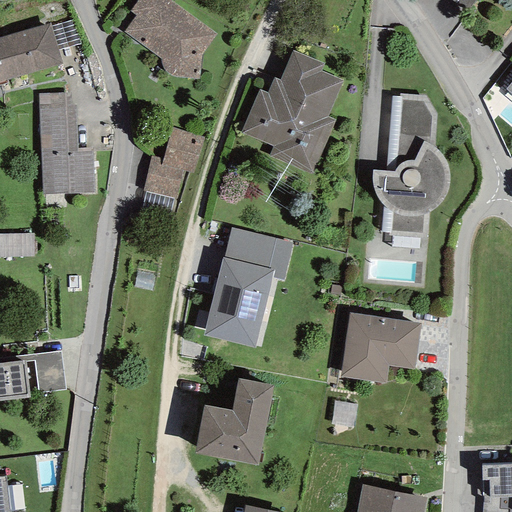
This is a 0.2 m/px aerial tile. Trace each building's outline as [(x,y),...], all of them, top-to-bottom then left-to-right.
[(201,55),(216,34),(169,0),(138,0),(130,12),(135,16),(124,32),(160,59),(161,64),(162,67),(164,70),(166,73),(169,74),(172,76),(177,77),(191,79),(199,79),(201,55)] [(450,0),(468,11),(476,0),(450,0)] [(57,50),(80,43),(73,20),(50,27),(57,50)] [(0,82),(61,65),(57,50),(50,27),(50,24),(0,37),(0,82)] [(259,90),(240,132),(272,147),(269,156),(312,175),(335,120),(327,116),(342,81),(320,71),(323,64),(292,51),(279,81),(274,78),(267,93),(259,90)] [(38,93),(42,194),(94,193),(93,148),(77,148),(75,105),(71,105),(70,93),(38,93)] [(425,96),(401,94),(401,97),(394,172),(385,171),(372,170),(372,175),(372,179),(372,185),(373,190),(375,195),(377,198),(379,202),(382,205),(386,208),(389,211),(393,213),(391,233),(391,236),(419,238),(427,239),(428,214),(431,212),(434,210),(437,206),(442,201),(444,198),(446,193),(448,189),(449,182),(449,176),(449,171),(448,167),(446,162),(443,157),(439,152),(434,147),(437,115),(425,96)] [(401,97),(391,97),(385,171),(394,172),(401,97)] [(151,156),(143,191),(146,192),(172,199),(174,199),(181,170),(193,173),(204,137),(171,127),(162,159),(151,156)] [(146,192),(141,213),(167,220),(172,199),(146,192)] [(382,205),(381,232),(391,233),(393,213),(389,211),(386,208),(382,205)] [(0,229),(0,253),(36,252),(35,228),(0,229)] [(292,243),(231,228),(224,258),(274,270),(272,277),(283,280),(292,243)] [(390,248),(418,249),(419,238),(391,236),(390,248)] [(222,258),(203,335),(254,348),(272,277),(274,270),(224,258),(222,258)] [(420,323),(349,313),(340,377),(385,383),(388,365),(414,369),(420,323)] [(38,393),(66,390),(61,351),(0,357),(0,363),(25,361),(34,360),(38,393)] [(0,363),(0,400),(29,397),(25,361),(0,363)] [(203,405),(194,454),(258,466),(273,385),(237,378),(231,411),(203,405)] [(511,464),(481,466),(481,480),(489,480),(489,498),(511,497),(511,464)] [(0,477),(0,511),(8,511),(5,477),(0,477)] [(481,480),(483,503),(489,503),(489,498),(489,480),(481,480)] [(422,511),(426,498),(362,485),(356,511),(422,511)] [(482,511),(510,511),(511,497),(489,498),(489,503),(483,503),(482,511)]
